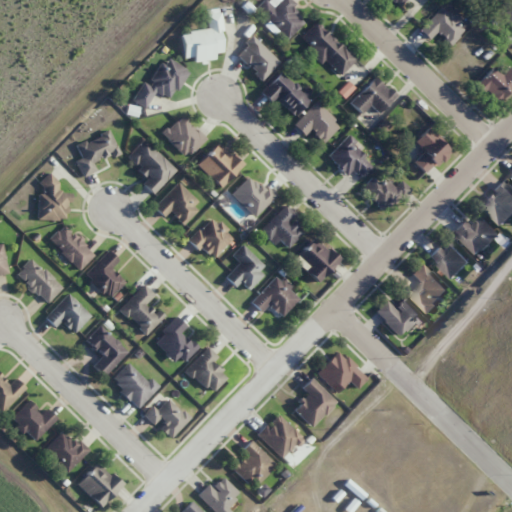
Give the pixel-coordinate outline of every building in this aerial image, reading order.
[(286,40),(306,21),(284,0),(280,0),(272,9),(264,0),(256,9),(286,40)] [(511,0),(507,0),(496,13),(511,27),(511,0)] [(465,29),(442,6),(418,30),(428,40),(437,32),(449,45),(465,29)] [(223,53),(219,9),(205,10),(207,30),(180,33),(182,58),(192,57),(193,62),(214,60),(214,54),(223,53)] [(355,59),(315,22),(301,38),(309,45),(306,48),(338,77),(355,59)] [(142,82),(131,101),(145,109),(155,92),(170,101),(187,71),(163,57),(147,85),(142,82)] [(511,69),(510,67),(501,76),(492,67),(476,84),(496,104),(511,87),(511,69)] [(308,100),(280,72),(259,93),(271,104),(276,99),(292,116),(308,100)] [(349,102),(361,114),(370,106),(378,114),(395,97),(374,77),(349,102)] [(310,131),(322,143),(339,126),(315,102),(292,125),(304,137),(310,131)] [(204,140),(181,116),(162,134),(185,158),(204,140)] [(413,142),(423,151),(413,162),(426,175),(451,150),(427,127),(413,142)] [(82,177),(96,170),(93,164),(118,152),(108,131),(75,146),(81,159),(75,162),(82,177)] [(326,156),(346,176),(352,170),(361,178),(374,165),(346,137),(326,156)] [(174,171),(143,140),(126,156),(147,177),(141,183),(152,194),(174,171)] [(220,188),(241,166),(217,143),(196,164),(220,188)] [(230,193),(254,217),(273,198),(249,174),(230,193)] [(363,187),(379,212),(410,193),(402,181),(391,187),(383,174),(363,187)] [(67,220),(66,193),(58,193),(57,178),(38,178),(38,220),(67,220)] [(153,208),(163,217),(169,211),(183,224),(201,205),(177,183),(153,208)] [(511,216),(511,194),(501,183),(480,204),(502,226),(511,216)] [(259,231),(274,246),(280,240),(287,248),(303,232),(289,220),(294,215),(285,205),(259,231)] [(188,239),(210,260),(232,239),(210,217),(188,239)] [(471,229),(463,220),(452,231),(477,256),(499,234),(483,217),(471,229)] [(62,223),(70,231),(69,233),(70,234),(71,233),(75,236),(76,235),(80,239),(78,242),(81,245),(79,247),(88,255),(77,267),(47,240),(62,223)] [(339,261),(315,237),(294,259),(317,282),(339,261)] [(429,257),(451,280),(469,263),(447,240),(429,257)] [(241,245),(231,255),(239,263),(224,278),(235,288),(241,282),(248,289),(267,271),(241,245)] [(83,274),(107,298),(124,282),(110,268),(117,261),(106,250),(83,274)] [(45,304),(60,288),(30,258),(15,274),(45,304)] [(418,282),(407,293),(427,313),(449,292),(421,264),(410,275),(418,282)] [(261,313),(269,305),(281,316),(299,298),(276,275),(250,302),(261,313)] [(142,284),(117,309),(124,318),(128,315),(138,325),(135,328),(143,335),(163,316),(157,309),(153,314),(151,311),(147,306),(144,306),(149,300),(153,295),(142,284)] [(90,316),(67,294),(44,318),(54,328),(60,321),(73,334),(90,316)] [(398,337),(420,315),(403,299),(393,308),(385,300),(374,312),(398,337)] [(185,328),(175,317),(152,339),(179,366),(196,348),(180,332),(185,328)] [(92,366),(102,377),(126,352),(99,325),(84,340),(101,357),(92,366)] [(226,379),(211,362),(216,358),(207,348),(185,368),(209,394),(226,379)] [(315,374),(335,394),(348,381),(356,389),(366,379),(338,351),(315,374)] [(109,381),(136,408),(156,389),(128,362),(109,381)] [(0,413),(24,389),(14,379),(8,385),(0,376),(0,413)] [(335,403),(310,378),(300,388),(307,395),(292,410),(310,428),(335,403)] [(156,426),(168,439),(188,419),(165,396),(144,416),(155,427),(156,426)] [(40,414),(27,401),(11,418),(34,440),(55,419),(45,408),(40,414)] [(281,459),(301,439),(276,415),(256,435),(281,459)] [(66,472),(85,453),(62,430),(43,449),(66,472)] [(274,465),(250,441),(240,451),(246,457),(233,470),(251,488),(274,465)] [(121,486),(97,462),(75,484),(99,508),(121,486)] [(230,511),(227,508),(240,496),(219,475),(198,496),(214,511),(230,511)] [(201,511),(191,501),(180,511),(201,511)]
